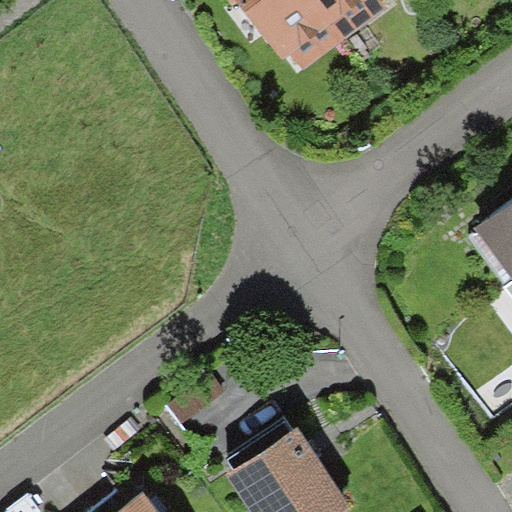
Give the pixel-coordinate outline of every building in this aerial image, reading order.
[(265,0),(306,55),(345,26),(325,0),(265,0)] [(325,0),(345,26),(379,0),(325,0)] [(511,205),(481,227),(511,271),(511,205)] [(235,468),(262,511),(354,511),(359,509),(306,424),(235,468)] [(160,511),(146,494),(124,511),(160,511)]
